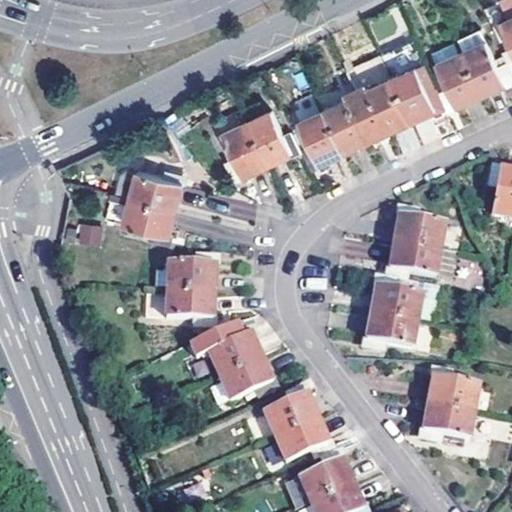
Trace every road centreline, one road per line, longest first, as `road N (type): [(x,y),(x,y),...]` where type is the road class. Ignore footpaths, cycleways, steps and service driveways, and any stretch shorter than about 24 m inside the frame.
road 1 (residential): [(511,125),(345,201),(311,226),(287,260),(290,317),(437,511)]
road 2 (secondary): [(0,162),(331,0)]
road 3 (secondary): [(79,511),(0,271)]
road 4 (secondary): [(232,0),(129,29),(61,26),(0,8)]
road 5 (secondary): [(0,368),(71,511)]
